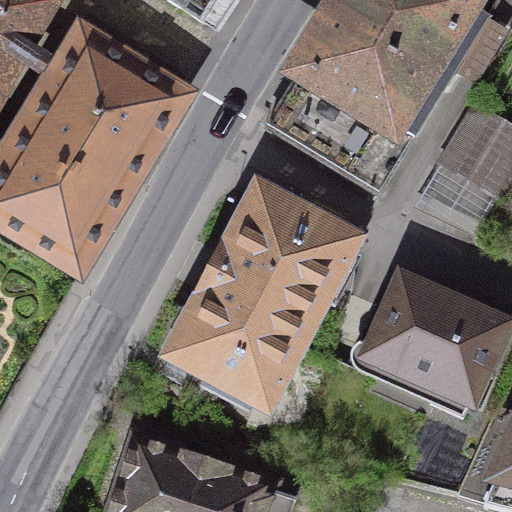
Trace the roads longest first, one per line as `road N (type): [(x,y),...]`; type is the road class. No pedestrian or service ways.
road 1 (residential): [(7,511),(212,125)]
road 2 (residential): [(511,274),(212,125)]
road 3 (residential): [(212,125),(291,0)]
road 4 (unknown): [(239,82),(117,0)]
